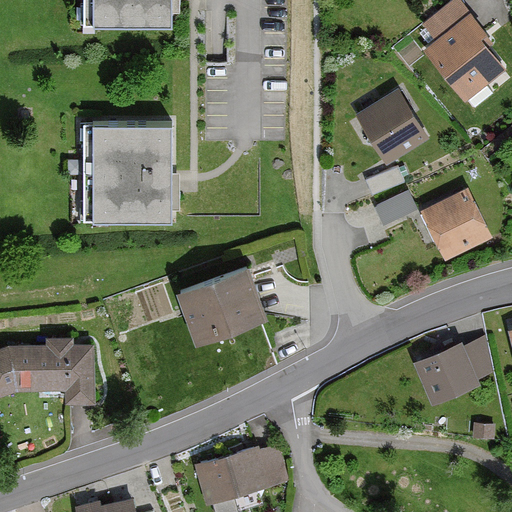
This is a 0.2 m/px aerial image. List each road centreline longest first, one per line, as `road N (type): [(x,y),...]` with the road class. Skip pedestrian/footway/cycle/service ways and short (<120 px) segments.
road 1 (residential): [(288,381),(200,424),(0,497)]
road 2 (residential): [(511,287),(407,322),(288,381)]
road 3 (residential): [(341,511),(314,494),(288,381)]
